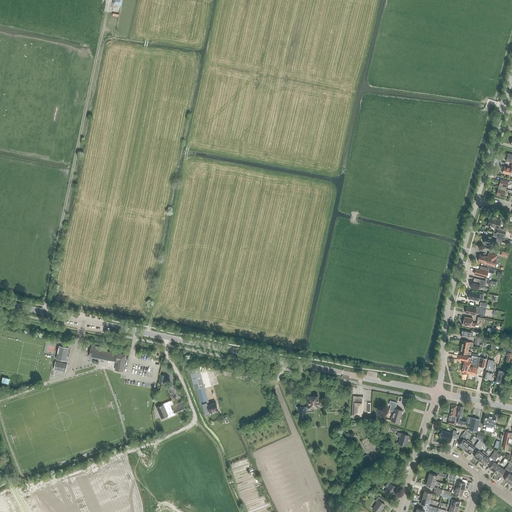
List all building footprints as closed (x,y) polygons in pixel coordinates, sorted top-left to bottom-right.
[(511,174),(511,165),(510,168),(504,167),(502,173),(510,175),(510,174),(511,174)] [(506,187),(508,181),(500,179),(499,185),(498,187),(506,189),(506,187)] [(505,191),(506,189),(498,187),(498,189),(496,195),(504,197),(505,191)] [(500,227),(499,227),(500,220),(490,218),(488,224),(491,225),(491,227),(498,229),(498,230),(497,229),(496,233),(496,234),(503,236),(504,236),(505,232),(506,228),(504,227),(503,229),(500,228),(500,227)] [(496,234),(496,233),(493,233),(492,237),(485,235),(483,241),(486,242),(485,244),(486,245),(489,246),(490,245),(490,243),(491,243),(491,242),(494,243),(495,240),(501,242),(503,236),(496,234)] [(478,261),(485,263),(485,265),(494,267),(494,266),(496,259),(497,255),(489,253),(487,257),(479,255),(478,261)] [(488,272),(489,268),(480,266),(479,270),(476,269),(474,274),(486,277),(488,272)] [(484,288),(486,281),(474,278),(473,282),(472,282),(471,288),(478,289),(479,287),(484,288)] [(482,300),(483,295),(477,293),(470,292),(468,299),(476,300),(477,299),(482,300)] [(476,308),(473,308),(467,307),(465,313),(472,314),(472,313),(475,314),(478,313),(485,315),(486,309),(476,307),(476,308)] [(478,317),(477,323),(472,322),(473,318),(464,317),(463,325),(476,328),(482,329),(484,318),(478,317)] [(468,331),(468,330),(462,329),(461,336),(467,337),(470,338),(470,337),(472,337),(473,335),(474,335),(474,332),(468,331)] [(123,371),(126,355),(107,351),(108,348),(91,345),(89,356),(115,361),(115,362),(116,362),(116,363),(115,370),(123,371)] [(58,346),(56,359),(66,361),(69,348),(58,346)] [(468,351),(468,348),(461,347),(459,353),(467,354),(471,355),(471,352),(468,351)] [(506,352),(511,353),(511,350),(511,348),(505,347),(503,354),(506,355),(506,352)] [(476,359),(469,357),(459,355),(458,359),(464,361),(461,372),(468,373),(470,368),(469,367),(470,366),(471,363),(475,364),(476,359)] [(485,367),(487,359),(477,357),(476,359),(475,364),(471,363),(470,366),(469,367),(470,368),(468,373),(476,375),(478,368),(478,366),(485,367)] [(493,373),(494,366),(493,366),(494,361),(488,359),(484,378),(488,379),(492,380),(494,375),(493,375),(493,373)] [(54,369),(66,372),(67,364),(55,362),(54,369)] [(208,402),(204,387),(199,367),(189,370),(194,389),(196,389),(201,404),(202,404),(207,403),(208,402)] [(502,375),(503,371),(498,370),(495,381),(500,382),(502,375)] [(321,406),(321,401),(318,401),(318,396),(308,396),(308,406),(306,407),(306,406),(299,407),(296,407),(296,411),(299,411),(299,417),(306,417),(306,412),(312,412),(314,410),(313,407),(321,406)] [(362,417),(363,401),(363,397),(353,396),(352,416),(362,417)] [(174,413),(185,408),(182,402),(174,405),(172,401),(162,405),(157,408),(161,418),(167,416),(168,417),(175,414),(174,413)] [(399,423),(403,411),(395,408),(395,406),(396,407),(397,403),(390,401),(389,405),(391,405),(389,410),(394,411),(391,420),(399,423)] [(210,415),(210,413),(218,411),(216,403),(207,405),(207,403),(202,404),(205,417),(210,415)] [(454,425),(456,417),(455,417),(456,406),(451,405),(450,416),(451,416),(451,421),(448,420),(447,424),(454,425)] [(465,426),(465,422),(466,420),(461,418),(461,417),(462,417),(463,407),(458,406),(456,418),(459,419),(458,424),(465,426)] [(495,425),(496,418),(492,417),(492,416),(489,416),(484,415),(483,422),(482,425),(486,426),(485,430),(489,431),(490,427),(494,428),(495,425)] [(477,431),(480,420),(471,418),(469,430),(477,431)] [(454,439),(457,431),(453,430),(452,434),(441,430),(439,438),(446,440),(445,441),(450,442),(451,438),(454,439)] [(466,430),(462,436),(461,436),(458,440),(461,442),(463,439),(464,438),(469,432),(466,430)] [(484,433),(478,431),(476,437),(481,438),(481,441),(483,441),(484,433)] [(401,434),(400,433),(398,432),(396,436),(400,437),(398,444),(406,446),(409,436),(401,433),(401,434)] [(511,432),(506,432),(503,448),(507,448),(509,439),(511,439),(511,437),(511,432)] [(464,449),(470,442),(467,440),(466,441),(463,439),(458,445),(464,449)] [(470,454),(474,447),(471,445),(472,444),(470,442),(464,449),(470,454)] [(479,461),(485,453),(483,451),(482,453),(478,450),(474,457),(479,461)] [(485,465),(490,459),(487,456),(488,455),(485,453),(479,461),(485,465)] [(495,472),(500,464),(501,463),(499,461),(497,464),(494,462),(489,468),(495,472)] [(500,476),(505,470),(502,468),(503,466),(500,464),(495,472),(500,476)] [(435,481),(436,481),(437,475),(429,473),(428,479),(435,481)] [(397,488),(394,485),(397,480),(392,477),(385,487),(387,489),(385,492),(391,497),(394,493),(393,493),(397,488)] [(436,481),(435,481),(428,479),(426,485),(434,487),(435,484),(439,485),(440,482),(436,481)] [(463,489),(465,483),(457,481),(456,484),(454,484),(454,487),(456,487),(463,489)] [(462,496),(463,489),(456,487),(454,493),(462,496)] [(430,499),(432,493),(424,491),(422,497),(430,499)] [(385,504),(384,504),(382,502),(384,500),(378,496),(375,501),(377,502),(373,509),(377,511),(380,511),(382,510),(381,510),(385,504)] [(433,500),(430,499),(422,497),(421,503),(428,506),(429,503),(432,503),(433,500)] [(458,508),(460,501),(452,499),(451,502),(448,501),(447,504),(458,508)]
